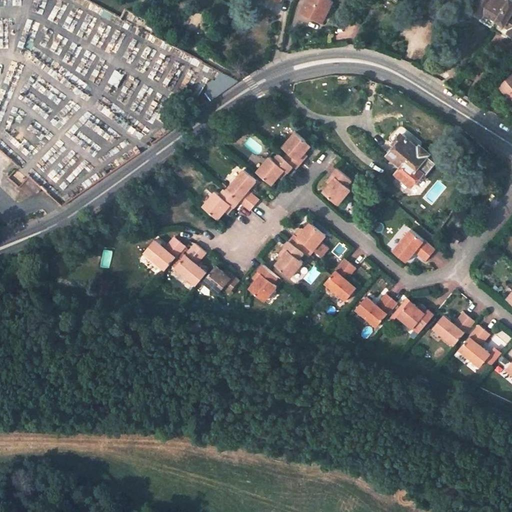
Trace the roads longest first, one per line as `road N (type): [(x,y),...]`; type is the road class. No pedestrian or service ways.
road 1 (tertiary): [(0,247),(60,223),(244,90),(323,62),(358,62),(395,76),(511,148)]
road 2 (residential): [(244,254),(298,190),(409,283),(454,275)]
